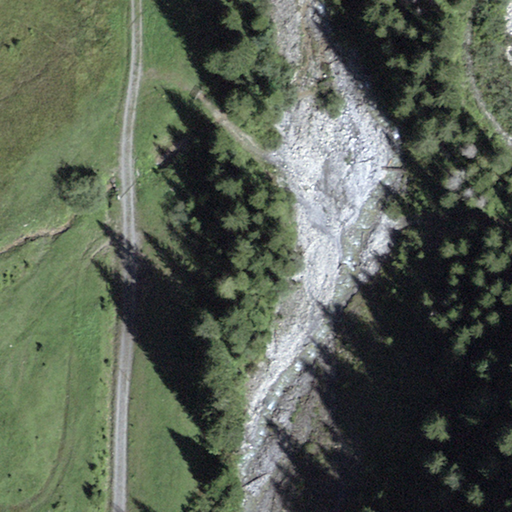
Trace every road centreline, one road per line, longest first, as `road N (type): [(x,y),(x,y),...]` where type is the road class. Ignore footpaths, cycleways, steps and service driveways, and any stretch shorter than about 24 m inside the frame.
road 1 (track): [(130,159),(113,511)]
road 2 (track): [(137,0),(130,159)]
